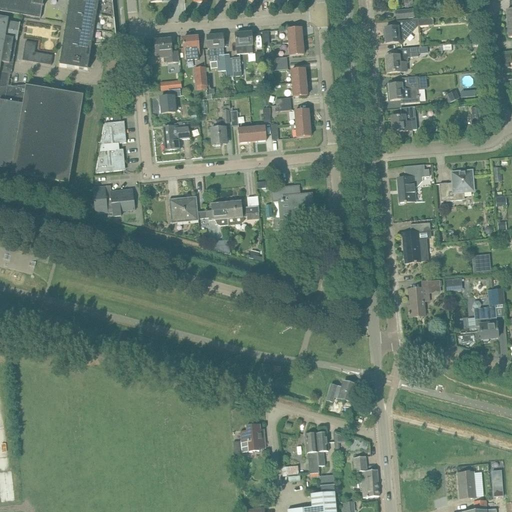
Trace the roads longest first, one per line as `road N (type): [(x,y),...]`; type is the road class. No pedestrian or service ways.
road 1 (unclassified): [(384,438),(0,330)]
road 2 (unclassified): [(322,315),(0,228)]
road 3 (tertiary): [(372,320),(345,0)]
road 4 (unclassified): [(146,162),(159,173),(333,155)]
road 5 (residential): [(394,343),(376,152)]
road 6 (unclassified): [(133,31),(321,15)]
road 7 (residential): [(322,315),(338,241),(333,155)]
road 8 (residential): [(376,152),(363,0)]
road 9 (residential): [(376,152),(488,143),(511,123)]
road 10 (residential): [(333,155),(321,15)]
road 11 (track): [(381,416),(511,448)]
road 12 (unclassified): [(146,162),(133,31)]
road 13 (residential): [(486,0),(497,106),(511,121)]
road 14 (unclassified): [(394,343),(511,371)]
